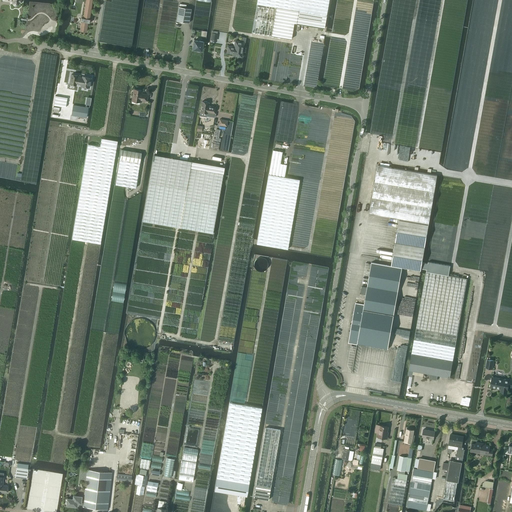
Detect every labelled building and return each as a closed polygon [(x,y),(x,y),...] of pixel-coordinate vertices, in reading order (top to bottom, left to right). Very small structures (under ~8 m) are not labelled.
[(89,23),(90,19),(89,19),(92,0),(86,0),(84,18),(81,17),(81,21),(82,21),(80,30),(86,31),(88,22),(89,23)] [(257,0),(257,4),(276,7),(326,15),(328,0),(257,0)] [(176,20),(189,22),(191,9),(179,6),(176,20)] [(294,23),(296,23),(324,28),(326,15),(276,7),(271,36),(291,39),(294,23)] [(200,50),(202,51),(203,42),(194,40),(193,49),(197,50),(197,51),(200,52),(200,50)] [(227,50),(227,52),(236,54),(236,56),(241,57),(244,42),(235,41),(233,47),(228,46),(227,48),(227,50)] [(76,85),(76,83),(81,84),(81,86),(89,87),(91,78),(90,77),(90,76),(87,76),(86,77),(83,76),(82,77),(77,77),(77,75),(71,74),(69,84),(76,85)] [(141,93),(142,90),(134,89),(132,101),(140,102),(140,100),(147,101),(148,94),(141,93)] [(55,95),(54,105),(66,107),(67,97),(55,95)] [(202,101),(199,116),(206,117),(207,112),(214,113),(215,107),(210,106),(208,106),(209,102),(207,102),(207,101),(204,101),(203,101),(202,101)] [(73,105),(71,115),(86,117),(88,107),(73,105)] [(81,186),(72,239),(73,239),(85,241),(88,241),(100,243),(116,149),(116,148),(117,144),(117,141),(117,140),(105,138),(101,138),(100,146),(88,144),(81,186)] [(121,149),(120,159),(140,162),(141,153),(121,149)] [(192,161),(154,155),(143,221),(213,233),(218,205),(223,173),(190,168),(192,161)] [(140,162),(120,159),(115,184),(136,188),(140,162)] [(192,161),(190,168),(223,173),(224,167),(192,161)] [(271,162),(268,174),(285,177),(287,164),(271,162)] [(361,255),(392,260),(391,266),(402,268),(412,269),(421,271),(421,268),(422,262),(437,176),(378,165),(370,213),(383,215),(399,218),(392,260),(375,257),(361,255)] [(287,249),(299,179),(285,177),(268,174),(257,244),(287,249)] [(254,264),(254,265),(254,266),(255,267),(255,268),(256,269),(257,270),(258,270),(258,271),(259,271),(260,271),(261,271),(262,271),(263,271),(264,271),(264,270),(265,270),(266,269),(267,268),(267,267),(268,266),(268,265),(268,264),(268,263),(268,262),(268,261),(267,261),(267,260),(266,259),(265,259),(265,258),(264,258),(263,257),(262,257),(261,257),(260,257),(259,257),(259,258),(258,258),(257,258),(257,259),(256,259),(256,260),(255,260),(255,261),(255,262),(254,262),(254,263),(254,264)] [(411,354),(408,370),(409,370),(410,370),(433,374),(432,379),(437,380),(437,376),(437,375),(450,377),(452,361),(467,278),(448,275),(450,265),(428,261),(428,263),(426,263),(422,262),(421,268),(425,269),(426,269),(427,269),(427,271),(426,271),(411,354)] [(355,303),(348,343),(357,344),(357,343),(388,349),(402,268),(391,266),(371,262),(364,304),(355,303)] [(492,377),(490,387),(496,388),(496,387),(501,388),(502,389),(501,390),(500,392),(506,393),(507,390),(508,386),(511,387),(511,385),(511,379),(509,379),(509,380),(492,377)] [(216,480),(214,490),(228,493),(245,496),(247,496),(249,483),(262,408),(262,407),(247,405),(244,404),(229,402),(216,478),(216,480)] [(376,425),(375,432),(377,433),(376,437),(387,439),(388,435),(387,435),(388,427),(380,425),(379,425),(376,425)] [(255,484),(253,497),(269,499),(271,487),(280,430),(265,427),(255,484)] [(414,430),(407,429),(404,441),(411,443),(414,430)] [(422,437),(433,439),(435,431),(424,429),(422,437)] [(448,444),(461,447),(463,437),(451,434),(448,444)] [(391,455),(388,471),(389,471),(390,468),(392,468),(395,455),(394,455),(397,440),(395,440),(392,455),(391,455)] [(474,452),(475,451),(484,453),(484,454),(492,455),(493,449),(489,449),(490,446),(476,443),(475,445),(472,445),(470,451),(474,452)] [(400,456),(397,469),(405,471),(408,471),(409,471),(412,458),(408,457),(400,456)] [(139,467),(149,469),(150,460),(141,458),(139,467)] [(416,458),(414,467),(418,467),(418,468),(434,471),(436,461),(419,458),(419,459),(416,458)] [(450,459),(446,479),(457,481),(458,481),(462,461),(455,460),(450,459)] [(16,467),(15,477),(27,478),(28,469),(16,467)] [(407,506),(426,509),(433,472),(414,468),(407,506)] [(107,509),(108,509),(112,472),(87,469),(83,498),(81,498),(81,495),(73,494),(73,498),(67,498),(66,504),(77,506),(77,503),(83,504),(83,506),(107,509)] [(402,505),(407,475),(398,473),(397,478),(392,478),(388,503),(402,505)] [(136,493),(143,494),(144,485),(145,486),(147,476),(139,474),(137,484),(138,484),(136,493)] [(446,479),(443,499),(454,500),(457,481),(446,479)]
